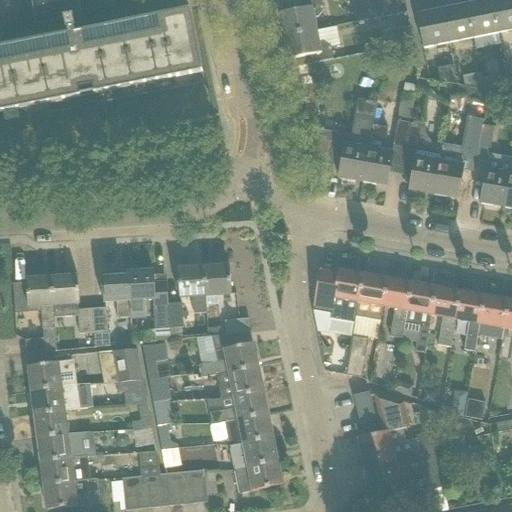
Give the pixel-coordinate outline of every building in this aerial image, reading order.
[(0,114),(202,74),(190,11),(81,33),(74,0),(25,0),(26,5),(42,2),(50,39),(0,49),(0,114)] [(277,15),(281,38),(316,31),(314,20),(318,19),(323,11),(320,0),(310,0),(299,2),(301,10),(277,15)] [(369,21),(364,0),(351,0),(356,23),(369,21)] [(377,0),(364,0),(369,21),(382,18),(377,0)] [(391,0),(377,0),(382,18),(394,16),(391,0)] [(404,0),(391,0),(394,16),(407,13),(404,0)] [(423,49),(448,44),(441,11),(429,13),(425,0),(413,0),(417,15),(416,16),(423,49)] [(448,44),(473,39),(466,6),(453,8),(451,0),(438,0),(441,11),(448,44)] [(473,39),(498,34),(490,1),(478,3),(477,0),(464,0),(466,6),(473,39)] [(498,34),(511,31),(511,0),(490,0),(490,1),(498,34)] [(316,31),(281,38),(286,61),(310,56),(312,64),(333,60),(330,48),(323,41),(318,42),(316,31)] [(311,85),(302,87),(307,119),(317,117),(311,85)] [(394,147),(405,149),(410,124),(409,124),(416,87),(404,85),(398,122),(394,147)] [(457,97),(486,102),(488,92),(458,86),(457,97)] [(372,126),(374,119),(355,116),(350,146),(344,145),(338,179),(362,183),(372,126)] [(409,192),(433,196),(441,148),(441,147),(436,145),(432,144),(430,141),(427,138),(426,135),(425,132),(425,129),(425,125),(414,123),(413,125),(410,124),(405,149),(404,157),(415,159),(409,192)] [(372,126),(362,183),(386,188),(392,154),(384,152),(387,129),(372,126)] [(480,205),(504,209),(511,162),(511,159),(490,155),(494,129),(482,126),(480,136),(481,137),(477,161),(487,163),(486,171),(480,205)] [(333,134),(309,130),(315,163),(326,166),(333,134)] [(464,159),(477,161),(481,137),(480,136),(468,134),(464,159)] [(441,148),(433,196),(457,200),(463,166),(457,165),(459,152),(441,148)] [(229,267),(204,269),(206,297),(231,295),(229,267)] [(206,297),(204,269),(177,271),(179,299),(192,298),(194,314),(207,314),(205,297),(206,297)] [(153,272),(127,274),(130,318),(144,318),(142,301),(155,301),(153,272)] [(329,320),(354,324),(363,277),(338,273),(336,282),(318,279),(312,312),(330,315),(329,320)] [(130,318),(127,274),(101,275),(103,304),(117,303),(118,319),(130,318)] [(77,277),(51,279),(53,307),(79,305),(77,277)] [(377,341),(382,308),(387,281),(363,277),(354,324),(352,337),(346,376),(361,379),(368,340),(377,341)] [(53,307),(51,279),(26,280),(27,308),(40,307),(42,330),(55,329),(53,307)] [(402,340),(404,325),(411,285),(387,281),(382,308),(394,311),(390,337),(402,340)] [(425,354),(431,317),(436,290),(411,285),(404,325),(421,328),(416,352),(425,354)] [(451,348),(455,321),(460,294),(436,290),(431,317),(443,319),(438,346),(451,348)] [(475,353),(478,336),(477,336),(484,298),(460,294),(455,321),(468,323),(464,351),(475,353)] [(477,336),(478,336),(502,340),(504,330),(503,330),(508,302),(484,298),(477,336)] [(511,303),(508,302),(503,330),(504,330),(502,340),(499,357),(511,359),(511,303)] [(182,304),(168,305),(169,329),(183,329),(182,304)] [(169,329),(168,305),(154,306),(156,340),(170,339),(169,329)] [(106,309),(92,310),(94,334),(95,349),(108,347),(106,309)] [(94,334),(92,310),(79,311),(80,335),(85,335),(85,350),(95,349),(94,334)] [(208,338),(213,337),(226,336),(226,337),(241,336),(241,335),(250,334),(248,320),(224,322),(225,327),(207,329),(208,338)] [(202,380),(217,377),(258,369),(253,344),(243,346),(241,336),(226,337),(226,336),(213,337),(218,363),(199,367),(202,380)] [(50,353),(49,339),(25,341),(27,355),(50,353)] [(143,348),(149,381),(158,379),(156,364),(167,362),(165,346),(143,348)] [(140,366),(137,349),(113,352),(119,384),(143,381),(140,366)] [(28,368),(31,392),(61,388),(58,364),(28,368)] [(221,401),(233,398),(263,392),(258,369),(217,377),(221,401)] [(158,379),(149,381),(152,397),(153,403),(170,400),(166,378),(158,379)] [(146,398),(143,381),(119,384),(116,384),(117,394),(136,392),(137,400),(146,398)] [(31,392),(34,416),(64,412),(80,410),(77,386),(61,388),(31,392)] [(211,425),(224,423),(238,420),(238,421),(267,416),(263,392),(233,398),(236,410),(209,415),(211,425)] [(353,398),(360,423),(375,420),(369,394),(353,398)] [(358,439),(364,464),(415,452),(415,451),(420,450),(417,439),(407,441),(404,429),(410,427),(404,402),(373,394),(383,434),(358,439)] [(485,403),(467,400),(464,417),(482,420),(485,403)] [(168,402),(153,405),(155,412),(158,429),(166,428),(172,426),(168,402)] [(451,403),(450,415),(463,417),(465,405),(451,403)] [(34,416),(38,440),(67,436),(64,412),(34,416)] [(131,423),(133,433),(143,431),(152,430),(149,414),(140,415),(141,421),(131,423)] [(224,423),(229,447),(243,446),(272,439),(267,416),(238,421),(238,420),(224,423)] [(166,428),(158,429),(162,452),(170,451),(166,428)] [(143,431),(133,433),(136,449),(155,445),(152,430),(143,431)] [(38,440),(41,463),(70,459),(80,458),(78,435),(67,436),(38,440)] [(229,447),(235,472),(277,463),(272,439),(243,446),(229,447)] [(415,452),(364,464),(370,488),(388,484),(391,498),(388,499),(389,500),(425,492),(422,476),(399,481),(396,469),(418,464),(415,452)] [(139,454),(141,478),(142,486),(148,485),(161,484),(160,476),(156,453),(139,454)] [(41,463),(44,486),(73,483),(91,482),(91,480),(87,457),(80,458),(70,459),(41,463)] [(277,463),(235,472),(234,472),(239,495),(282,486),(277,463)] [(204,472),(185,474),(186,481),(192,481),(205,479),(204,472)] [(166,476),(167,483),(179,482),(186,481),(185,474),(166,476)] [(122,479),(123,488),(137,487),(142,486),(141,478),(122,479)] [(208,504),(205,479),(192,481),(195,505),(208,504)] [(73,483),(44,486),(47,511),(76,508),(75,495),(99,492),(97,481),(91,480),(91,482),(73,483)] [(186,481),(179,482),(182,506),(195,505),(192,481),(186,481)] [(179,482),(167,483),(169,508),(182,506),(179,482)] [(163,508),(161,484),(148,485),(151,510),(163,508)] [(142,486),(137,487),(139,511),(151,510),(148,485),(142,486)] [(137,487),(123,488),(125,511),(126,511),(139,511),(137,487)] [(409,511),(418,511),(424,507),(417,500),(407,510),(409,511)]
